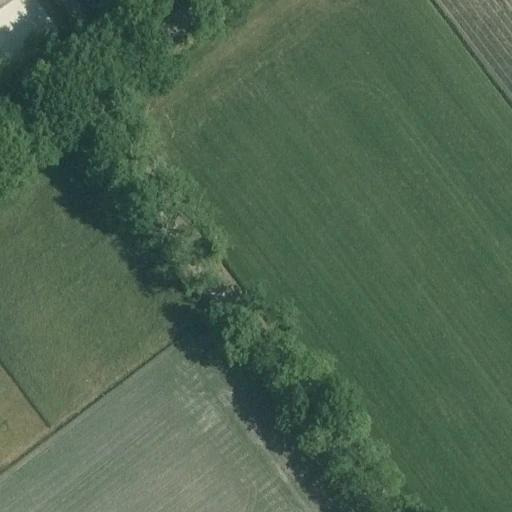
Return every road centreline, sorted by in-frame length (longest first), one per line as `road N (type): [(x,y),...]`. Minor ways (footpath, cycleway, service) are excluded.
road 1 (track): [(377,511),(75,100)]
road 2 (tertiary): [(0,157),(214,0)]
